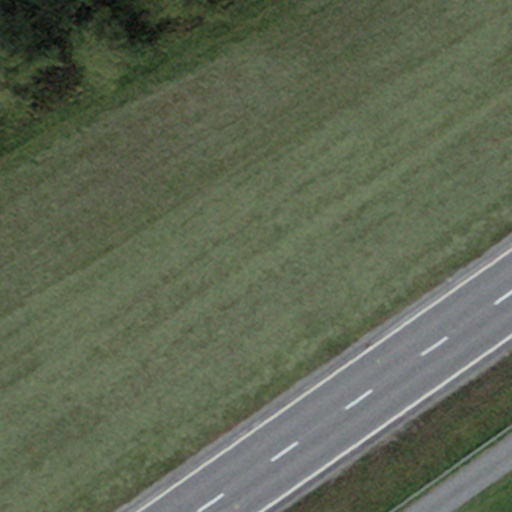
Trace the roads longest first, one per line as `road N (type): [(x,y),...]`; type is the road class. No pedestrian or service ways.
road 1 (primary): [(511,290),(194,511)]
road 2 (track): [(0,169),(294,0)]
